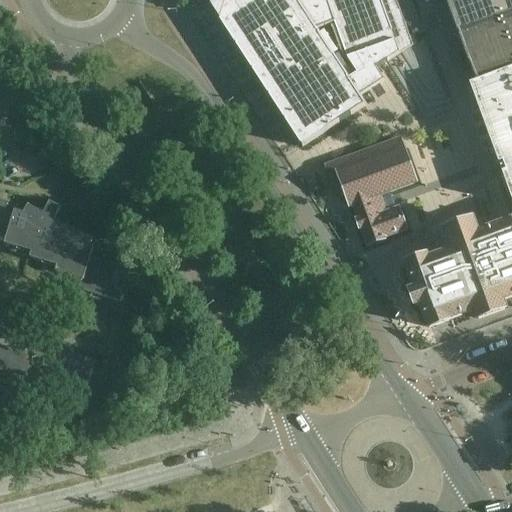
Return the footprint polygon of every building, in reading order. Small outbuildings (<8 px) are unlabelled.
[(232,0),(225,3),(211,8),(219,21),(302,149),(365,108),(357,95),(381,79),(376,71),(413,47),(395,0),(232,0)] [(511,0),(444,0),(447,6),(448,6),(448,8),(447,8),(457,34),(458,34),(460,39),(459,39),(468,66),(469,65),(477,87),(471,89),(479,112),(485,109),(499,148),(493,150),(499,166),(503,164),(507,175),(503,177),(511,201),(511,224),(476,237),(472,224),(443,234),(450,254),(444,257),(442,252),(432,256),(433,260),(427,263),(425,259),(424,260),(405,267),(415,292),(409,294),(415,307),(420,306),(429,330),(449,322),(448,321),(472,313),(474,319),(478,321),(504,311),(501,303),(511,298),(511,0)] [(400,189),(410,186),(414,184),(399,142),(367,153),(345,162),(326,168),(337,200),(346,197),(350,208),(353,206),(368,246),(383,241),(382,239),(405,231),(397,211),(387,215),(380,196),(400,189)] [(0,238),(5,240),(4,246),(31,254),(29,260),(56,268),(54,274),(82,282),(83,283),(90,258),(93,249),(66,241),(68,234),(41,226),(43,221),(15,213),(17,207),(0,201),(0,238)] [(129,270),(90,258),(83,283),(82,282),(79,292),(119,304),(129,270)] [(0,347),(0,383),(13,387),(14,384),(15,384),(24,355),(0,347)] [(26,351),(24,355),(15,384),(42,392),(44,384),(45,385),(53,359),(26,351)] [(55,351),(53,359),(45,385),(84,397),(95,363),(55,351)]
